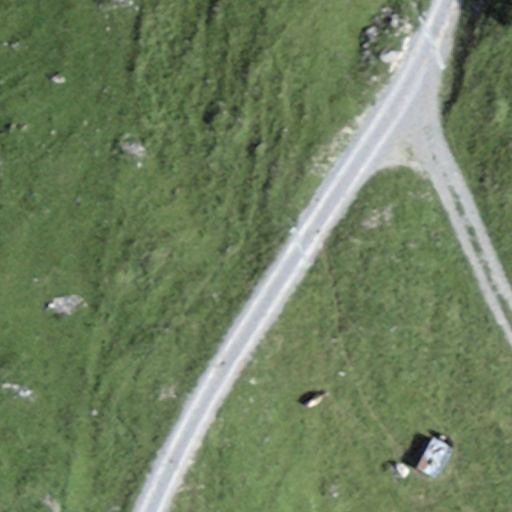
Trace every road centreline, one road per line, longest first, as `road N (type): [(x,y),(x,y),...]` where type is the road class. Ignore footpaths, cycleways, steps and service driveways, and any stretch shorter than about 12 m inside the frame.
road 1 (track): [(453,0),(410,90),(204,402),(155,511)]
road 2 (track): [(511,314),(410,90)]
